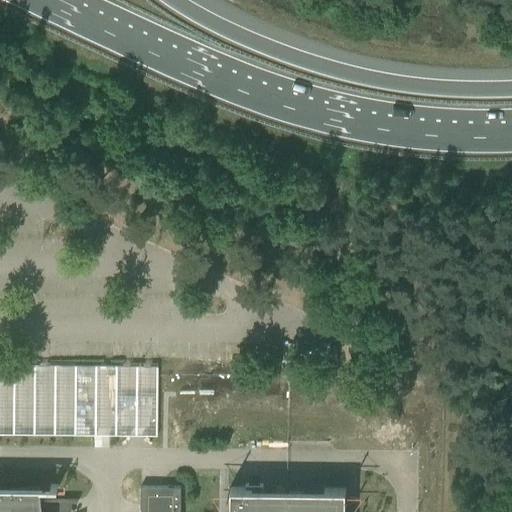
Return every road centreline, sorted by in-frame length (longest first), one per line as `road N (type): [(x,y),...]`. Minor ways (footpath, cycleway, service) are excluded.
road 1 (motorway): [(89,0),(302,90),(409,111),(511,115)]
road 2 (motorway): [(511,89),(417,84),(312,63),(224,29),(181,0)]
